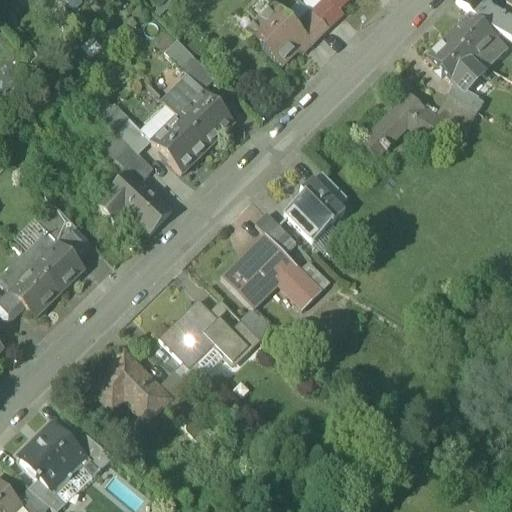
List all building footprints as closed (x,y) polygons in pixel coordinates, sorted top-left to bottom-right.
[(294,29),(274,9),(272,11),(261,0),(245,15),(256,26),(246,36),(280,71),(295,55),(298,58),(304,58),(313,49),(294,29)] [(320,0),(325,4),(337,16),(338,15),(353,0),(320,0)] [(497,8),(487,0),(459,0),(456,4),(470,17),(479,25),(497,8)] [(337,16),(325,4),(311,18),(328,35),(343,20),(338,15),(337,16)] [(311,18),(308,15),(294,29),(313,49),(328,35),(311,18)] [(470,17),(447,40),(473,66),(497,43),(479,25),(470,17)] [(511,27),(495,18),(488,31),(511,45),(511,27)] [(473,66),(447,40),(425,61),(451,88),(473,66)] [(176,45),(162,60),(178,76),(193,62),(176,45)] [(211,81),(193,62),(178,76),(186,84),(197,95),(211,81)] [(186,84),(165,105),(179,119),(200,98),(197,95),(186,84)] [(476,101),(451,88),(446,98),(472,113),(476,101)] [(422,116),(403,96),(392,107),(397,111),(368,139),(383,154),(408,130),(422,116)] [(179,119),(176,122),(207,154),(233,128),(201,97),(200,98),(179,119)] [(472,113),(446,98),(437,117),(434,123),(444,129),(443,130),(457,138),(472,113)] [(422,116),(408,130),(434,145),(443,130),(444,129),(434,123),(422,116)] [(176,122),(149,147),(180,179),(207,154),(176,122)] [(147,144),(129,125),(116,138),(128,151),(134,157),(147,144)] [(134,157),(128,151),(114,165),(125,177),(127,175),(140,187),(152,175),(134,157)] [(140,187),(127,175),(125,177),(94,210),(112,228),(124,216),(148,240),(170,217),(140,187)] [(346,203),(321,177),(312,186),(338,211),(346,203)] [(312,186),(311,184),(298,197),(301,200),(283,218),(311,247),(330,229),(331,230),(343,217),(338,211),(312,186)] [(294,248),(266,219),(254,230),(264,240),(264,239),(283,259),(294,248)] [(264,240),(220,283),(248,312),(276,284),(297,304),(293,308),(301,316),(320,297),(296,272),(283,259),(264,239),(264,240)] [(58,248),(33,272),(58,298),(83,274),(58,248)] [(33,272),(9,296),(20,308),(34,322),(58,298),(33,272)] [(1,305),(12,316),(20,308),(10,297),(1,305)] [(197,305),(158,343),(182,369),(189,377),(214,352),(232,369),(248,353),(231,335),(219,323),(217,325),(197,305)] [(260,347),(240,327),(231,335),(248,353),(251,356),(260,347)] [(157,394),(122,360),(88,395),(106,413),(116,403),(145,431),(168,408),(169,406),(157,394)] [(189,377),(182,369),(173,378),(192,394),(199,387),(189,377)] [(192,394),(173,378),(157,394),(169,406),(168,408),(173,413),(192,394)] [(52,428),(39,440),(42,443),(19,464),(38,485),(47,495),(49,494),(63,481),(84,461),(85,461),(82,458),(64,440),(52,428)] [(94,447),(74,430),(64,440),(82,458),(94,447)] [(94,447),(82,458),(85,461),(84,461),(90,467),(98,475),(112,462),(94,447)] [(84,461),(63,481),(69,487),(90,467),(84,461)] [(47,495),(38,485),(27,495),(46,511),(59,511),(63,509),(49,494),(47,495)] [(0,489),(0,511),(19,511),(20,511),(21,511),(16,506),(0,489)] [(46,511),(27,495),(16,506),(21,511),(20,511),(46,511)]
